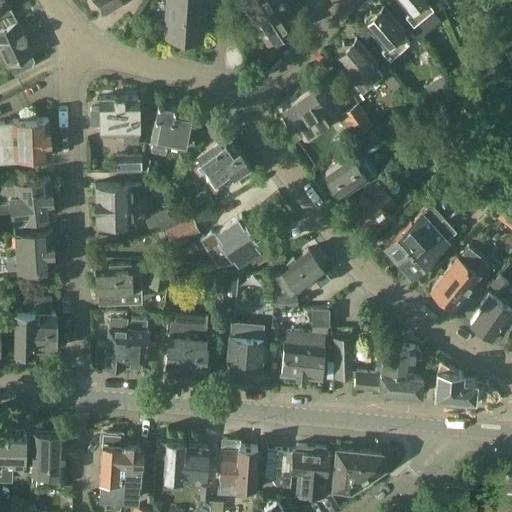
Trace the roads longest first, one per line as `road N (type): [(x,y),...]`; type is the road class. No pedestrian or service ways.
road 1 (tertiary): [(76,397),(458,429)]
road 2 (residential): [(511,374),(369,279),(244,111)]
road 3 (residential): [(76,397),(68,45)]
road 4 (residential): [(244,111),(208,84),(68,45)]
road 5 (residential): [(244,111),(340,0)]
